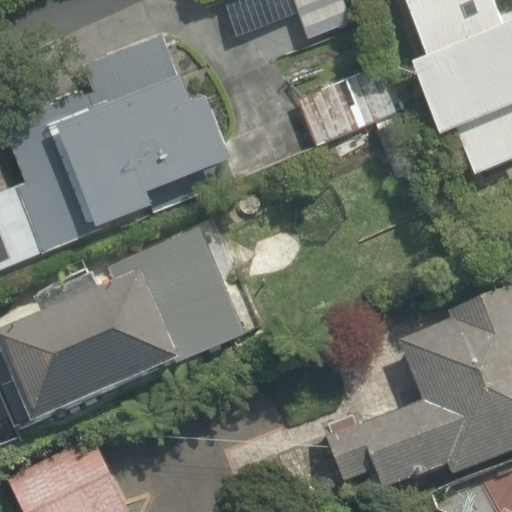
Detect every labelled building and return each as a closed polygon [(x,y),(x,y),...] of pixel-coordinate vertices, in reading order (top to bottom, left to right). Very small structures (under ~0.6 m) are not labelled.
[(468,162),(511,143),(511,1),(506,4),(504,0),(400,0),(418,41),(403,47),(433,119),(448,113),(468,162)] [(0,147),(0,259),(88,225),(82,210),(150,183),(145,169),(225,138),(177,17),(79,55),(92,88),(49,104),(58,125),(0,147)] [(364,70),(292,95),(311,150),(383,125),(364,70)] [(84,273),(38,292),(44,308),(0,326),(0,409),(9,432),(239,338),(195,228),(101,266),(108,282),(91,289),(84,273)] [(314,438),(334,486),(366,473),(374,491),(432,466),(442,488),(511,458),(511,261),(438,293),(451,322),(396,345),(417,394),(314,438)] [(132,511),(96,431),(0,474),(0,476),(16,511),(132,511)] [(505,511),(483,502),(478,511),(505,511)]
